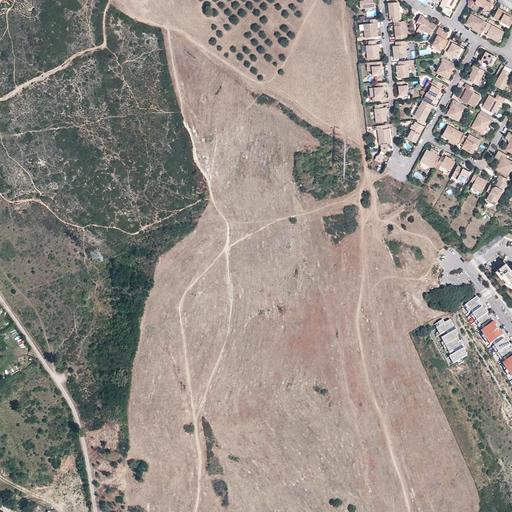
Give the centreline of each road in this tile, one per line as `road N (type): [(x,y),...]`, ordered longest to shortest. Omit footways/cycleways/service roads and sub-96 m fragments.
road 1 (track): [(194,511),(195,421),(233,301),(228,249),(268,224),(361,189)]
road 2 (track): [(409,511),(357,327),(361,189)]
road 3 (track): [(362,148),(117,0)]
road 4 (track): [(96,511),(73,406),(0,296)]
road 5 (track): [(370,184),(378,240),(409,284),(437,282),(450,258)]
road 6 (residential): [(381,0),(402,164)]
road 7 (track): [(109,0),(101,46),(0,98)]
road 8 (residential): [(511,112),(483,170),(427,139)]
